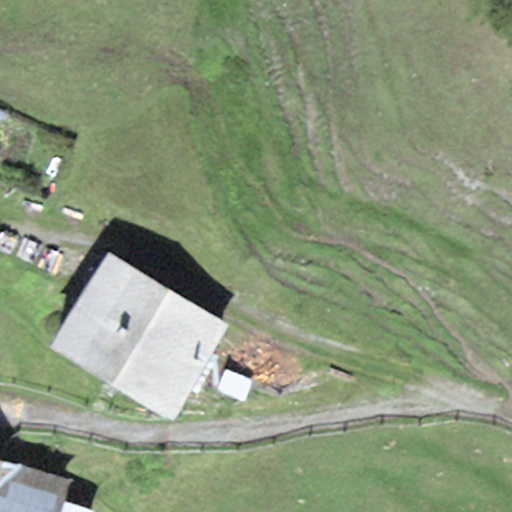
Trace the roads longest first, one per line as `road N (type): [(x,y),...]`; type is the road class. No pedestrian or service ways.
road 1 (track): [(0,202),(144,233),(508,407)]
road 2 (track): [(508,407),(362,413),(178,440),(0,410)]
